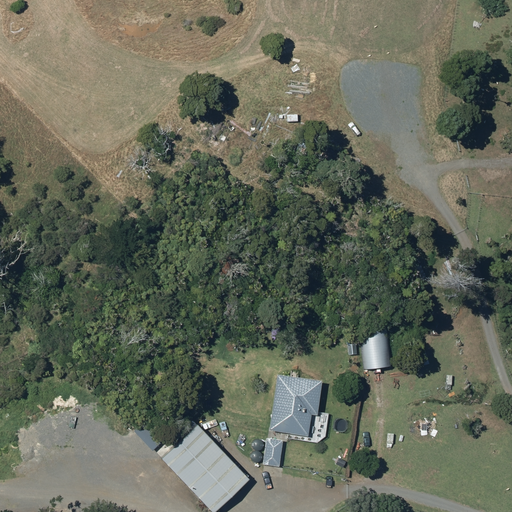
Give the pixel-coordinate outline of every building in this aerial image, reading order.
[(66,66),(0,129),(0,202),(137,344),(239,246),(66,66)] [(391,326),(364,326),(364,368),(392,368),(391,326)] [(277,379),(269,428),(312,435),(320,386),(277,379)] [(286,438),(268,435),(264,461),(282,464),(286,438)] [(212,457),(195,475),(219,498),(236,480),(212,457)]
